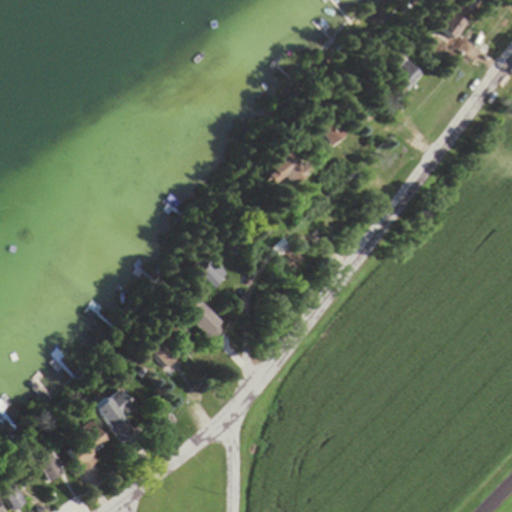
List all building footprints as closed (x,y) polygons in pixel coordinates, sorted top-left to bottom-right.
[(449,49),(464,24),(446,13),(431,38),(449,49)] [(386,79),(402,94),(420,75),(404,60),(386,79)] [(307,124),(326,146),(342,133),(323,110),(307,124)] [(283,184),(303,174),(292,153),(259,169),(267,185),(281,179),(283,184)] [(190,276),(209,298),(227,283),(207,261),(190,276)] [(174,315),(206,343),(220,328),(188,299),(174,315)] [(106,434),(132,414),(115,390),(88,410),(106,434)] [(76,476),(92,464),(84,453),(99,443),(85,424),(54,446),(76,476)] [(43,486),(59,474),(43,453),(27,465),(43,486)]
